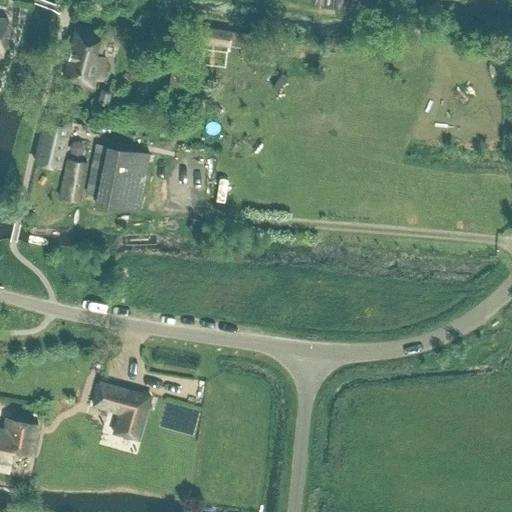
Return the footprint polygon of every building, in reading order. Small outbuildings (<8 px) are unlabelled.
[(269,64),(273,37),(252,34),(231,31),(231,30),(201,26),(199,43),(228,47),(229,46),(239,47),(238,55),(249,57),(248,61),(269,64)] [(92,84),(93,78),(102,81),(107,63),(105,63),(106,57),(94,54),(99,36),(75,30),(63,76),(92,84)] [(171,44),(168,62),(189,64),(192,47),(171,44)] [(299,96),(303,57),(276,55),(272,93),(299,96)] [(45,113),(34,161),(59,167),(70,119),(45,113)] [(242,149),(241,134),(214,135),(214,150),(242,149)] [(95,203),(138,210),(149,153),(95,143),(86,193),(97,195),(95,203)] [(67,158),(59,197),(60,197),(78,200),(86,162),(67,158)] [(140,440),(152,393),(99,379),(91,406),(117,412),(111,432),(140,440)] [(0,427),(0,463),(9,465),(12,450),(31,454),(37,423),(17,419),(15,430),(0,427)]
